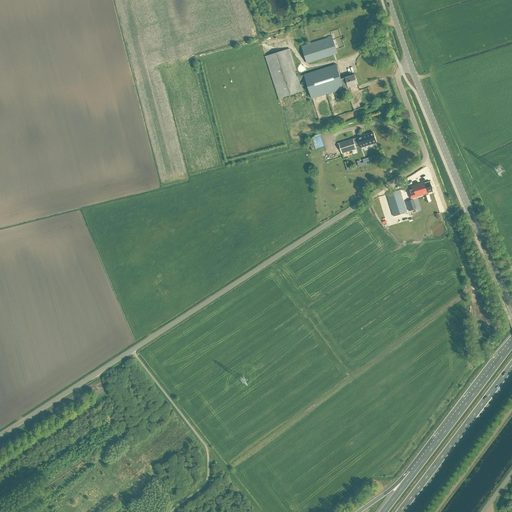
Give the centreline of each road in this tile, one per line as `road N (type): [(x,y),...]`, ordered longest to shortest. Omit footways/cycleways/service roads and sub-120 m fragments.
road 1 (unclassified): [(410,64),(398,81),(423,162),(0,435)]
road 2 (tertiary): [(511,310),(410,64)]
road 3 (motorway): [(399,511),(511,364)]
road 4 (motorway): [(511,343),(412,473)]
road 5 (track): [(438,190),(471,276),(475,317)]
road 6 (track): [(511,409),(434,511)]
